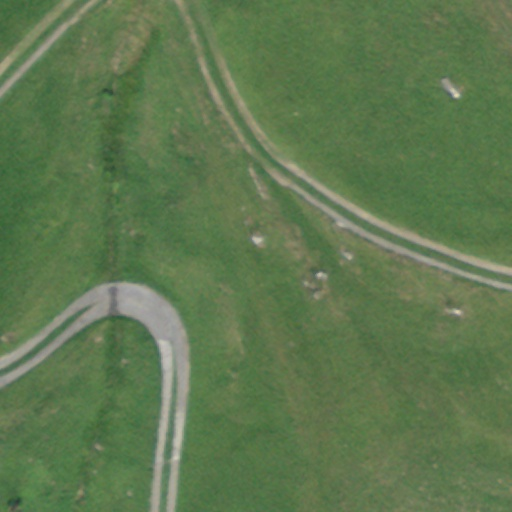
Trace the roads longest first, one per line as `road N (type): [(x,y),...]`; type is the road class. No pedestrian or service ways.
road 1 (track): [(187,0),(235,116),(266,159),(360,225),(511,283)]
road 2 (track): [(266,159),(393,356),(472,434),(511,456)]
road 3 (track): [(163,511),(175,393),(173,349),(156,316),(129,299),(100,301),(0,374)]
